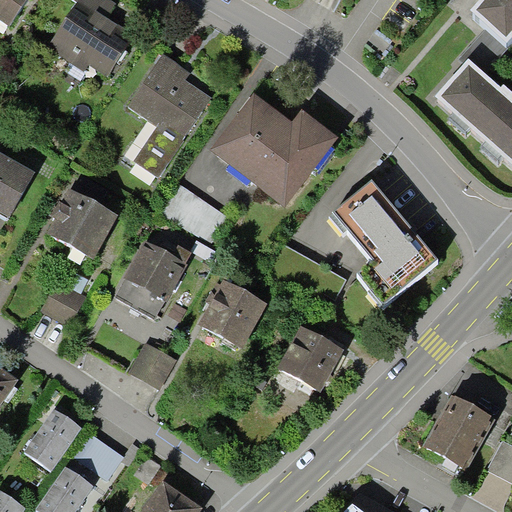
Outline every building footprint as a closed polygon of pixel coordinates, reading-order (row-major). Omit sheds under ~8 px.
[(0,0),(0,15),(7,21),(21,0),(0,0)] [(107,71),(133,32),(108,15),(116,3),(111,0),(78,0),(49,45),(85,69),(90,60),(107,71)] [(511,38),(511,0),(492,0),(477,18),(507,44),(511,38)] [(132,155),(159,173),(211,94),(185,77),(189,70),(164,54),(130,105),(154,121),(132,155)] [(511,163),(511,107),(506,103),(469,70),(442,101),(511,163)] [(287,210),(337,144),(298,115),(289,128),(253,101),(213,155),(287,210)] [(0,211),(4,214),(29,169),(0,152),(0,211)] [(90,252),(115,210),(68,183),(43,225),(90,252)] [(229,220),(177,184),(153,217),(206,253),(229,220)] [(383,309),(437,264),(407,228),(372,187),(334,219),(374,267),(359,280),(383,309)] [(155,321),(187,267),(148,245),(116,299),(155,321)] [(345,282),(285,246),(268,275),(329,310),(345,282)] [(70,323),(85,295),(61,281),(45,309),(70,323)] [(247,352),(269,309),(224,286),(202,329),(247,352)] [(321,396),(344,353),(324,342),(302,330),(278,373),(321,396)] [(159,393),(178,363),(146,344),(128,374),(159,393)] [(0,407),(20,379),(0,364),(0,407)] [(462,473),(493,422),(473,411),(452,398),(438,421),(443,424),(426,451),(462,473)] [(25,455),(53,474),(82,432),(54,413),(25,455)] [(107,481),(122,458),(90,437),(75,459),(107,481)] [(511,445),(503,441),(487,472),(511,484),(511,445)] [(149,487),(161,469),(147,459),(134,478),(149,487)] [(36,511),(78,511),(94,490),(65,470),(36,511)] [(200,511),(203,510),(163,484),(144,511),(200,511)] [(0,511),(24,511),(25,511),(0,495),(0,511)]
